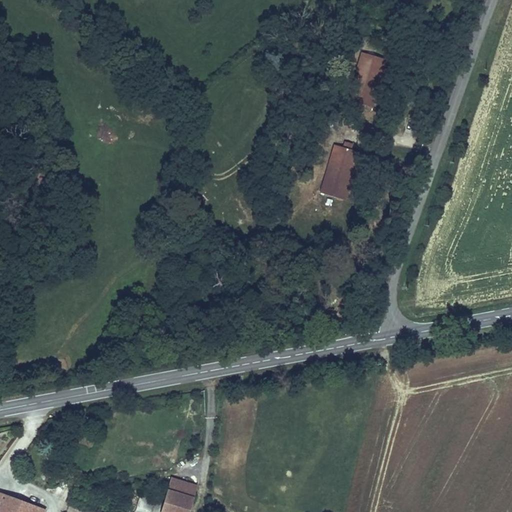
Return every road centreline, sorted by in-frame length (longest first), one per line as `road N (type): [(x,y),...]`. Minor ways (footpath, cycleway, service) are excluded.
road 1 (primary): [(32,404),(383,339)]
road 2 (tertiary): [(491,0),(394,271),(383,339)]
road 3 (primary): [(383,339),(511,315)]
